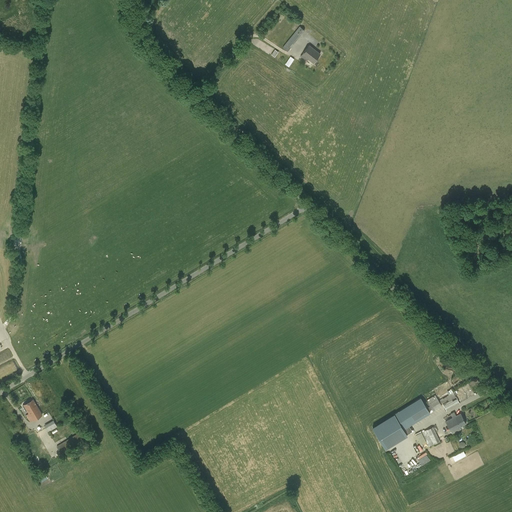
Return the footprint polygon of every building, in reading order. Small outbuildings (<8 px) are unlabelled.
[(288,51),(305,30),(300,26),(282,47),(288,51)] [(313,63),(320,53),(309,45),(301,56),(305,60),(307,58),(313,63)] [(289,67),(294,59),(290,56),(285,64),(289,67)] [(439,399),(444,409),(459,402),(453,392),(439,399)] [(420,397),(393,414),(372,427),(385,449),(407,435),(404,429),(430,413),(429,411),(426,407),(420,397)] [(430,405),(426,407),(429,411),(432,409),(433,411),(442,405),(437,398),(429,404),(430,405)] [(27,411),(29,413),(26,415),(31,422),(43,415),(33,399),(22,405),(26,411),(27,411)] [(446,421),(451,432),(452,434),(461,429),(460,427),(466,424),(461,413),(456,416),(454,412),(450,414),(452,418),(446,421)] [(57,426),(55,423),(55,424),(53,420),(44,425),(48,432),(57,426)] [(429,447),(440,441),(433,427),(421,432),(429,447)] [(62,455),(88,438),(83,430),(57,446),(62,455)] [(463,451),(452,456),(454,461),(465,455),(463,451)] [(38,477),(41,482),(48,478),(45,473),(38,477)]
